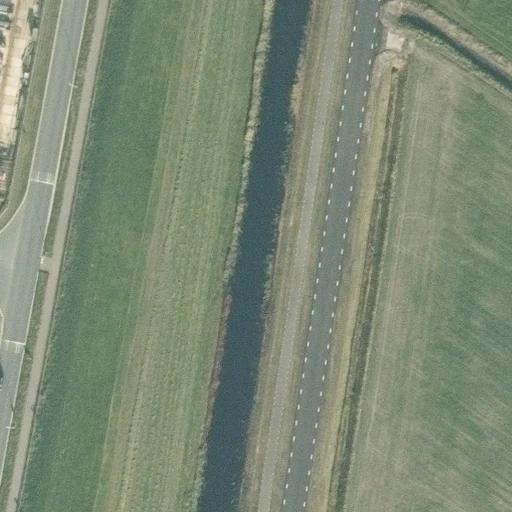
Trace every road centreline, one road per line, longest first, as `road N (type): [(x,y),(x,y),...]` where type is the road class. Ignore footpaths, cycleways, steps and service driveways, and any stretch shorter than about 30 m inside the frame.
road 1 (primary): [(291,511),(368,0)]
road 2 (unclassified): [(26,266),(72,0)]
road 3 (unclassified): [(0,404),(26,266)]
